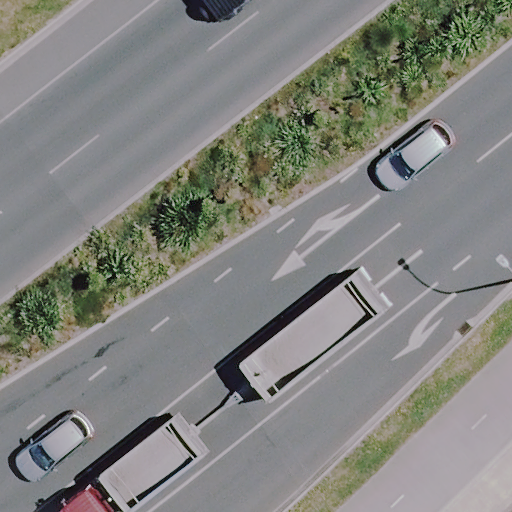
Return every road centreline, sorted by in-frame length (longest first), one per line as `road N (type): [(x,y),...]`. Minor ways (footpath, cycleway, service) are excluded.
road 1 (secondary): [(376,252),(0,492)]
road 2 (secondary): [(376,252),(153,511)]
road 3 (secondary): [(0,193),(247,0)]
road 4 (secondary): [(511,141),(376,252)]
